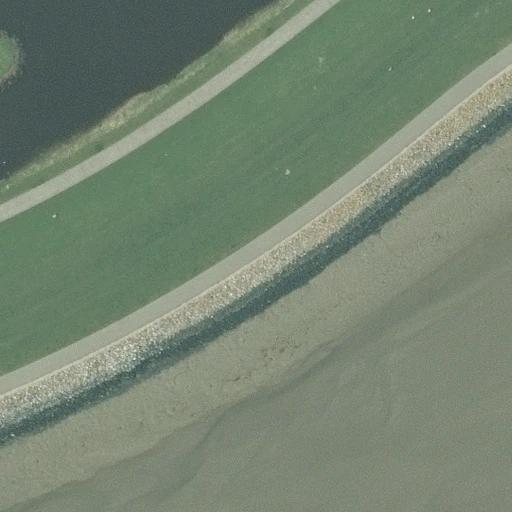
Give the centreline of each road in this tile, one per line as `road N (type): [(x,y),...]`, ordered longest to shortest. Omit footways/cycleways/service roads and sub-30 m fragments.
road 1 (unclassified): [(0,401),(157,329),(289,249),(511,78)]
road 2 (unclassified): [(0,224),(136,152),(344,0)]
